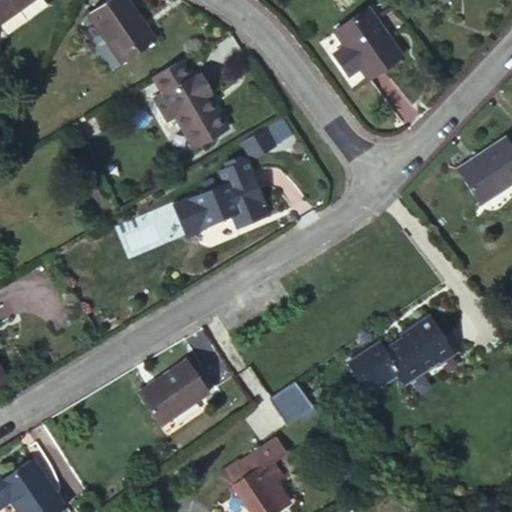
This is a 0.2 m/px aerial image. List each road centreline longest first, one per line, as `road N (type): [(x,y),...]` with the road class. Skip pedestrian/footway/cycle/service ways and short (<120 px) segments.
road 1 (residential): [(380,184),(338,219),(0,419)]
road 2 (residential): [(221,0),(276,45),(380,184)]
road 3 (residential): [(511,48),(380,184)]
